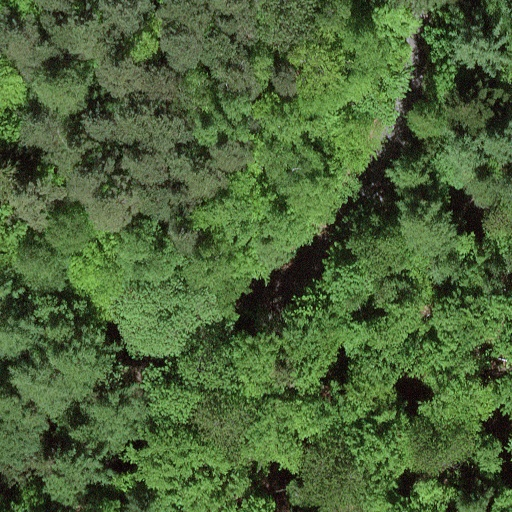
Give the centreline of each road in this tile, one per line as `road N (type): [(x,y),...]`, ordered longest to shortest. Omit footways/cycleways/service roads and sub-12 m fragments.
road 1 (track): [(389,0),(411,40),(379,180),(298,270),(221,337),(106,375),(25,356),(0,327)]
road 2 (track): [(106,375),(76,511)]
